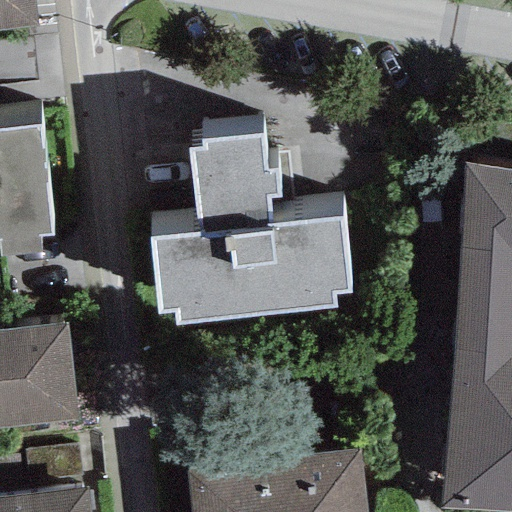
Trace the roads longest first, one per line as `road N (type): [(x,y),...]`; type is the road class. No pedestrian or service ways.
road 1 (residential): [(103,0),(141,511)]
road 2 (residential): [(221,0),(511,62)]
